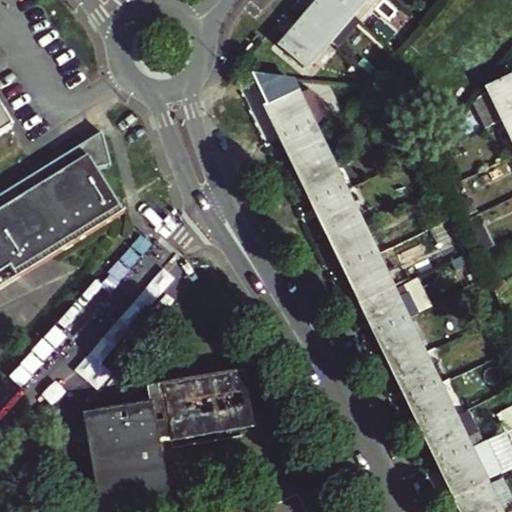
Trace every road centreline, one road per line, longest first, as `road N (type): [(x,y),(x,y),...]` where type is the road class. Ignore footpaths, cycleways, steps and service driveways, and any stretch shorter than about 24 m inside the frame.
road 1 (unknown): [(318,511),(171,245)]
road 2 (residential): [(204,212),(88,343),(0,422)]
road 3 (residential): [(284,314),(397,511)]
road 4 (residential): [(139,85),(157,103),(204,212)]
road 5 (residential): [(225,198),(196,127),(196,73)]
road 6 (residential): [(284,314),(225,198)]
road 7 (residential): [(204,212),(284,314)]
